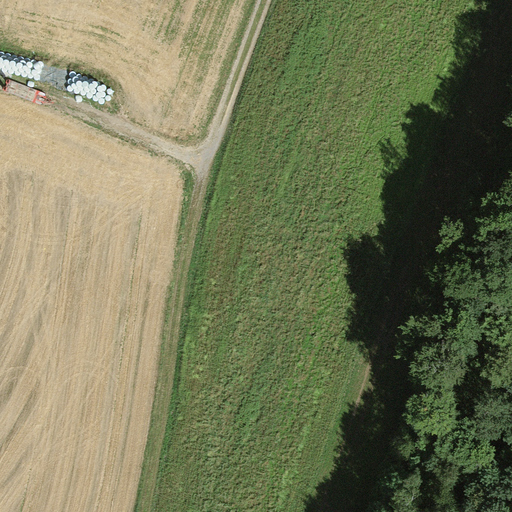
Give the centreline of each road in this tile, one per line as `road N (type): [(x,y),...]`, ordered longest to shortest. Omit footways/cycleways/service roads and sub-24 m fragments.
road 1 (track): [(209,163),(182,265),(145,511)]
road 2 (track): [(46,93),(209,163),(262,0)]
